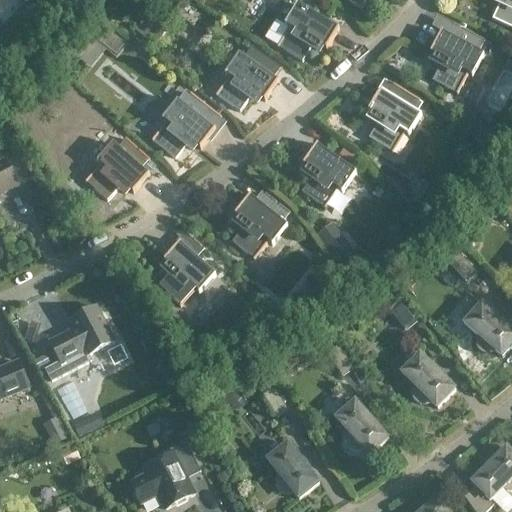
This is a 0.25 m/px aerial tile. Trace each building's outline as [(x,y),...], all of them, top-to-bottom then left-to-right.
[(342,0),(361,10),(366,0),(342,0)] [(511,0),(492,0),(492,1),(500,5),(492,21),(511,30),(511,0)] [(252,1),(242,18),(256,26),(266,8),(252,1)] [(339,32),(298,7),(286,27),(276,21),(265,39),(278,48),(278,49),(302,64),(311,49),(319,53),(324,44),(329,47),(339,32)] [(146,16),(135,31),(148,40),(159,25),(146,16)] [(468,76),(473,78),(484,57),(477,54),(482,43),(484,44),(485,43),(453,26),(453,27),(454,28),(449,38),(441,35),(433,51),(438,54),(433,63),(441,67),(432,83),(457,96),(468,76)] [(111,28),(100,42),(116,54),(127,40),(111,28)] [(278,84),(239,57),(226,76),(230,79),(217,98),(240,114),(250,100),(257,105),(263,96),(268,99),(278,84)] [(390,86),(384,95),(381,93),(371,109),(376,112),(371,121),(378,125),(369,140),(393,155),(405,136),(409,138),(422,118),(412,112),(418,103),(419,104),(420,103),(390,84),(389,85),(390,86)] [(167,125),(152,143),(175,160),(186,147),(193,152),(199,144),(204,148),(215,133),(212,131),(220,121),(221,121),(221,120),(190,95),(189,96),(190,97),(182,107),(178,103),(163,122),(167,125)] [(484,120),(469,135),(479,148),(494,133),(484,120)] [(148,161),(127,142),(119,151),(113,146),(98,164),(101,167),(86,184),(107,203),(119,190),(126,196),(133,188),(137,192),(149,178),(140,170),(148,161)] [(356,175),(317,148),(306,163),(311,166),(305,175),(312,180),(302,194),(325,211),(339,192),(343,195),(356,175)] [(343,150),(338,157),(349,165),(354,157),(343,150)] [(0,193),(2,192),(3,194),(17,187),(5,164),(0,166),(0,193)] [(289,214),(268,198),(261,207),(250,199),(238,213),(243,217),(236,225),(243,230),(232,244),(255,262),(269,244),(273,247),(287,229),(281,224),(289,214)] [(331,225),(315,237),(338,265),(353,254),(331,225)] [(216,278),(180,246),(168,259),(172,263),(165,271),(171,277),(160,290),(181,309),(196,292),(200,295),(216,278)] [(475,273),(458,254),(448,264),(465,282),(475,273)] [(388,311),(405,331),(415,323),(399,303),(388,311)] [(511,348),(511,333),(480,306),(463,325),(478,339),(477,342),(477,346),(478,350),(480,353),(484,355),(487,355),(491,355),(494,353),(502,360),(511,348)] [(86,354),(88,359),(115,345),(96,309),(94,310),(95,313),(74,325),(72,321),(70,323),(74,331),(49,344),(61,367),(86,354)] [(300,363),(308,357),(301,347),(292,353),(300,363)] [(327,356),(341,377),(352,369),(338,348),(327,356)] [(427,406),(430,404),(438,411),(456,392),(419,356),(400,375),(415,389),(413,392),(413,396),(414,400),(416,403),(419,405),(423,406),(427,406)] [(45,357),(34,363),(38,372),(50,365),(45,357)] [(0,402),(29,390),(18,364),(0,371),(0,402)] [(364,404),(371,399),(359,381),(352,386),(364,404)] [(263,397),(276,419),(288,412),(274,390),(263,397)] [(389,441),(354,403),(335,420),(349,435),(347,439),(346,442),(347,446),(349,449),(352,452),(355,453),(359,453),(363,451),(370,459),(389,441)] [(83,424),(72,429),(78,441),(89,436),(83,424)] [(64,430),(48,439),(53,449),(69,441),(64,430)] [(158,497),(166,511),(194,497),(185,479),(187,475),(198,469),(185,444),(169,452),(171,456),(144,470),(148,478),(130,487),(140,506),(158,497)] [(319,486),(287,445),(267,461),(279,477),(277,481),(276,484),(277,488),(279,492),(281,494),(285,496),(289,496),(293,494),(299,502),(319,486)] [(74,448),(60,454),(66,468),(80,462),(74,448)] [(511,453),(508,449),(471,486),(476,491),(464,499),(473,511),(488,511),(494,507),(490,504),(503,490),(507,492),(511,493),(511,492),(511,453)] [(446,511),(437,501),(425,511),(446,511)]
